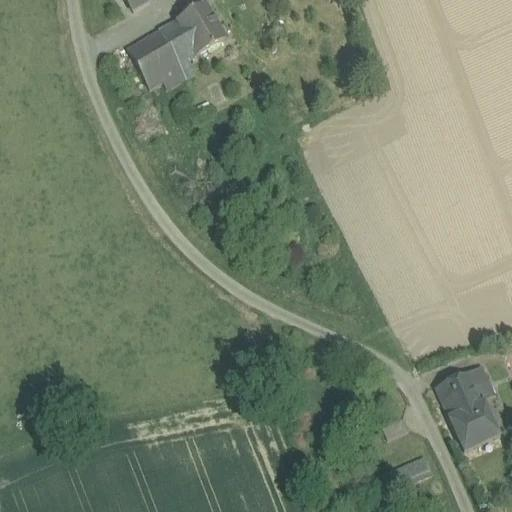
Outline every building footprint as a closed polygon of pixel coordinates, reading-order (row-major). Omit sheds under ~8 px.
[(123,0),(132,15),(159,0),(123,0)] [(204,8),(176,25),(176,26),(196,60),(225,43),(204,8)] [(176,26),(126,54),(149,94),(162,86),(166,93),(195,77),(188,65),(196,60),(176,26)] [(481,370),(434,393),(463,456),(497,440),(481,404),(494,398),(481,370)] [(402,422),(381,431),(386,443),(408,433),(402,422)] [(423,460),(388,475),(396,493),(431,477),(423,460)]
